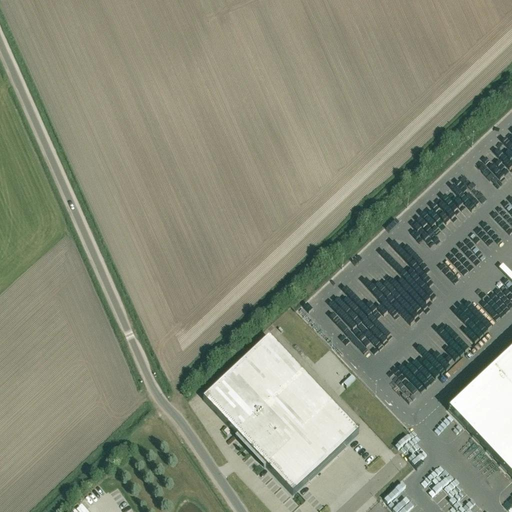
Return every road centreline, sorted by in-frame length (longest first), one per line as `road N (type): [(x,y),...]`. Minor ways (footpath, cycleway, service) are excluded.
road 1 (unclassified): [(155,394),(0,42)]
road 2 (unclassified): [(155,394),(240,511)]
